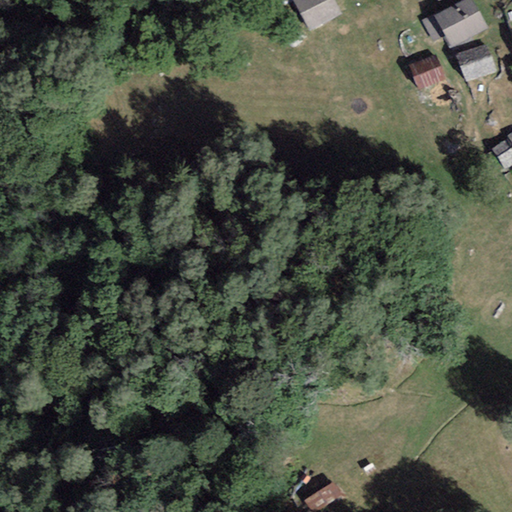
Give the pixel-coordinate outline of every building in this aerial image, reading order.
[(327,0),(293,0),(308,26),(334,12),(327,0)] [(481,26),(467,1),(439,16),(437,11),(421,19),(432,38),(445,31),(451,42),(481,26)] [(483,44),(453,54),(462,80),(492,70),(483,44)] [(432,55),(406,65),(416,88),(441,77),(432,55)] [(511,133),(490,149),(502,167),(511,160),(511,133)]
